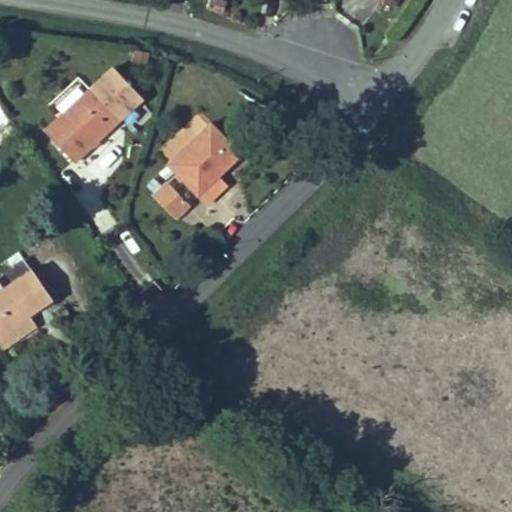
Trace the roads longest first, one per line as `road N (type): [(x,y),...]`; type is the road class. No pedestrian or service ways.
road 1 (residential): [(0,484),(381,100)]
road 2 (residential): [(41,0),(183,22),(322,67)]
road 3 (residential): [(381,100),(449,0)]
